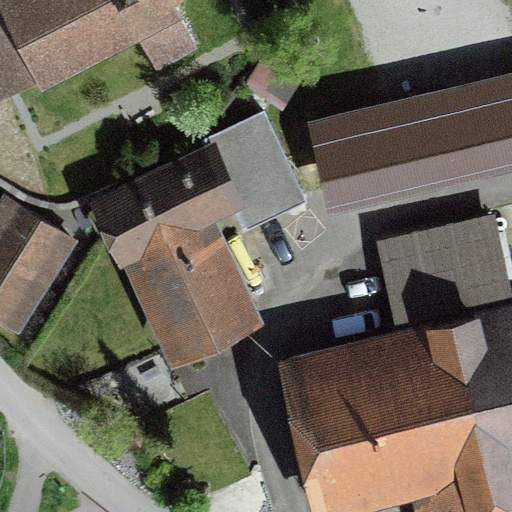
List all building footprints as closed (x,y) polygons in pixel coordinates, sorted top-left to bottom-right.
[(0,0),(0,86),(1,88),(36,69),(1,0),(0,0)] [(1,0),(36,69),(39,76),(136,25),(155,61),(193,41),(174,5),(179,3),(177,0),(1,0)] [(511,90),(324,134),(338,196),(511,155),(511,90)] [(104,199),(125,242),(231,192),(245,221),(303,194),(263,108),(205,136),(211,149),(104,199)] [(0,315),(3,317),(59,229),(18,203),(0,232),(0,315)] [(145,265),(180,338),(238,311),(203,237),(145,265)] [(511,439),(511,327),(303,377),(328,482),(417,461),(428,511),(476,511),(474,500),(511,490),(511,488),(501,442),(511,439)]
